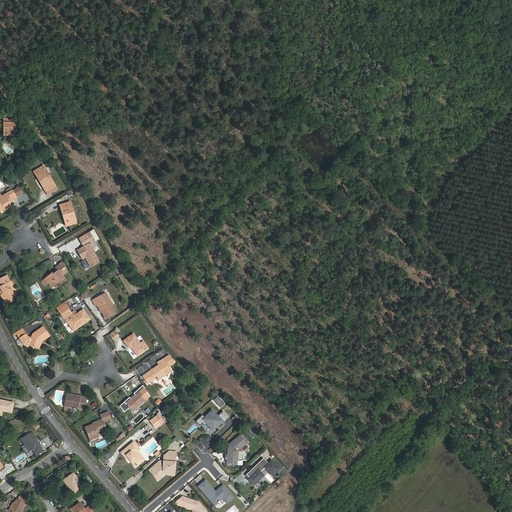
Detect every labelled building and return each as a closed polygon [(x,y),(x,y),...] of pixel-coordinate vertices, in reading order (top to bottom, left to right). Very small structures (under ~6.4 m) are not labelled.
[(4,118),(4,135),(16,135),(16,122),(18,122),(18,119),(4,118)] [(47,190),(55,185),(44,166),(34,171),(39,179),(40,178),(47,190)] [(46,191),(47,190),(40,178),(39,179),(46,191)] [(57,189),(55,185),(47,190),(46,191),(48,194),(57,189)] [(13,191),(16,196),(23,193),(19,187),(13,191)] [(6,204),(11,201),(17,197),(16,196),(13,191),(13,190),(2,196),(1,194),(0,194),(0,211),(5,208),(4,207),(7,205),(6,204)] [(60,204),(65,222),(75,219),(71,202),(60,204)] [(88,242),(94,239),(90,232),(79,238),(83,245),(88,242)] [(99,261),(89,244),(78,250),(82,258),(85,256),(91,266),(99,261)] [(62,262),(59,265),(56,268),(58,270),(53,274),(52,273),(43,280),(46,284),(49,282),(52,286),(56,283),(59,286),(66,279),(63,275),(66,273),(67,271),(62,262)] [(5,299),(7,304),(17,299),(8,282),(10,281),(6,275),(0,278),(0,282),(1,285),(5,292),(2,294),(5,299)] [(80,293),(83,298),(89,295),(86,290),(80,293)] [(116,313),(105,293),(93,299),(96,305),(98,304),(106,318),(116,313)] [(89,318),(83,309),(76,314),(74,316),(72,313),(66,305),(59,310),(65,318),(67,321),(68,320),(75,330),(81,326),(80,324),(89,318)] [(43,339),(44,340),(50,336),(43,327),(34,334),(32,338),(27,336),(26,334),(20,338),(24,344),(28,346),(29,344),(36,348),(40,341),(43,339)] [(17,333),(20,338),(26,334),(23,329),(17,333)] [(115,330),(109,334),(113,340),(119,336),(115,330)] [(140,343),(134,334),(124,340),(129,347),(131,346),(138,355),(148,348),(144,341),(140,343)] [(170,355),(165,359),(170,367),(175,363),(170,355)] [(159,365),(143,376),(148,383),(156,378),(158,381),(167,375),(173,371),(170,367),(165,359),(162,361),(160,360),(157,362),(159,365)] [(137,390),(146,400),(149,397),(141,387),(137,390)] [(131,399),(125,404),(132,411),(145,400),(137,391),(134,393),(136,395),(131,399)] [(78,397),(78,395),(67,393),(65,405),(84,409),(85,399),(78,397)] [(220,407),(225,403),(218,396),(213,400),(220,407)] [(14,403),(0,399),(0,415),(2,416),(3,411),(12,413),(14,403)] [(206,424),(213,431),(222,421),(224,423),(229,417),(223,411),(218,416),(212,410),(204,418),(202,416),(196,422),(200,426),(202,423),(203,424),(205,423),(206,424)] [(86,427),(90,440),(99,437),(97,432),(107,429),(104,422),(111,419),(108,411),(101,414),(103,419),(94,423),(94,424),(86,427)] [(155,417),(148,423),(153,428),(160,423),(155,417)] [(41,448),(39,445),(37,446),(33,440),(34,439),(30,433),(21,439),(29,451),(32,449),(34,452),(41,448)] [(248,442),(242,434),(228,445),(227,455),(227,459),(226,464),(233,464),(236,465),(237,465),(239,450),(248,442)] [(135,448),(137,446),(133,441),(121,452),(127,460),(129,458),(130,459),(131,458),(132,459),(131,460),(135,465),(144,458),(137,450),(135,448)] [(107,460),(113,454),(109,451),(104,456),(107,460)] [(25,453),(16,457),(18,462),(28,457),(25,453)] [(167,474),(174,475),(176,456),(165,455),(165,461),(159,461),(153,466),(159,474),(164,470),(168,470),(167,472),(167,474)] [(264,458),(246,474),(250,478),(249,479),(254,485),(264,475),(260,472),(265,467),(273,476),(280,469),(275,463),(271,466),(264,458)] [(159,479),(167,472),(168,470),(164,470),(159,474),(153,466),(150,469),(159,479)] [(69,485),(68,486),(73,493),(82,486),(73,474),(65,479),(69,485)] [(277,488),(284,482),(280,478),(274,484),(277,488)] [(257,488),(264,481),(262,479),(255,485),(257,488)] [(214,490),(205,481),(199,486),(215,505),(218,502),(219,503),(219,501),(223,498),(226,503),(233,497),(224,486),(222,486),(215,492),(214,493),(213,491),(214,490)] [(247,506),(250,504),(241,495),(238,497),(247,506)] [(205,511),(207,511),(199,502),(182,496),(176,502),(179,505),(193,510),(194,511),(191,511),(205,511)] [(9,511),(20,511),(27,501),(20,497),(18,500),(16,499),(14,504),(13,503),(8,511),(9,511)] [(94,511),(90,506),(85,510),(80,503),(71,510),(72,511),(94,511)]
